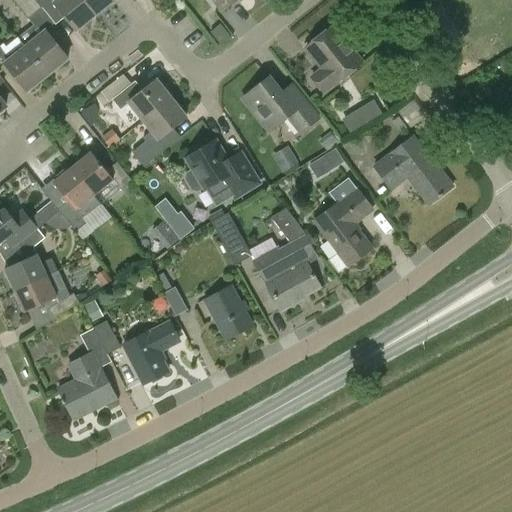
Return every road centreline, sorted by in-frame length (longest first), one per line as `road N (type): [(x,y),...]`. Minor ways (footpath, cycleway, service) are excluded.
road 1 (residential): [(50,479),(280,367),(399,295),(511,207)]
road 2 (secondary): [(74,511),(511,276)]
road 3 (residential): [(0,181),(19,165),(29,118),(158,23),(205,80),(307,0)]
road 4 (residential): [(511,193),(365,0)]
road 5 (residential): [(50,479),(0,354)]
